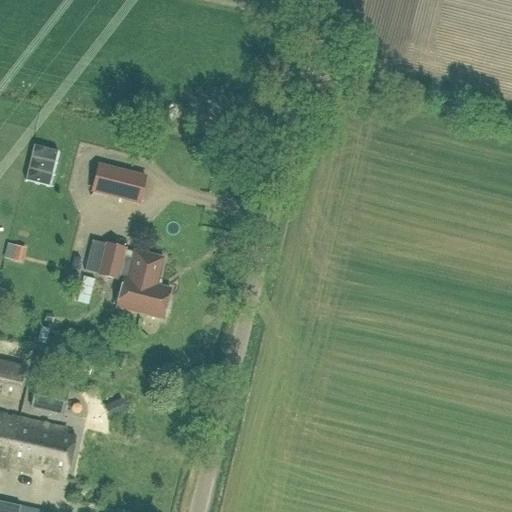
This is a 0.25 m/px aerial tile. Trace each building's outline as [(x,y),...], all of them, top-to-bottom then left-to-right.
[(91,192),(137,203),(144,178),(97,166),(91,192)] [(92,242),(84,272),(98,276),(105,245),(92,242)] [(125,250),(106,245),(105,245),(98,276),(122,282),(115,309),(162,321),(163,316),(165,317),(168,304),(166,304),(169,290),(156,286),(163,259),(132,252),(131,259),(123,257),(125,250)] [(23,368),(0,363),(0,397),(15,401),(23,368)] [(58,418),(64,392),(31,385),(26,412),(58,418)] [(0,415),(0,467),(64,482),(74,439),(65,437),(66,431),(0,415)]
